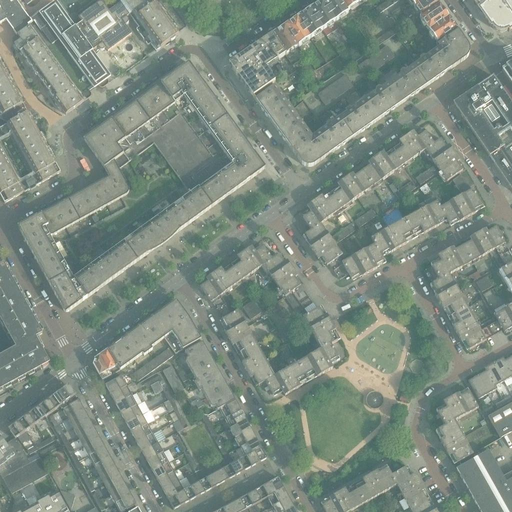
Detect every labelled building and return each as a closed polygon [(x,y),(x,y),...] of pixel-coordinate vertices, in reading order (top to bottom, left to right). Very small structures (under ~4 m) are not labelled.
[(0,0),(0,23),(6,21),(10,27),(13,31),(26,21),(28,19),(26,16),(21,10),(34,0),(0,0)] [(161,12),(156,5),(155,4),(153,6),(148,0),(117,0),(121,3),(129,16),(138,28),(136,29),(136,31),(147,45),(148,46),(150,44),(154,50),(158,50),(165,46),(167,46),(170,44),(170,43),(169,42),(176,37),(177,33),(173,28),(175,27),(175,25),(164,10),(163,10),(161,12)] [(348,12),(339,0),(324,0),(324,1),(337,23),(345,17),(346,18),(349,17),(348,15),(349,14),(348,12)] [(359,5),(355,0),(339,0),(348,12),(359,5)] [(415,9),(427,0),(408,0),(412,4),(415,9)] [(422,19),(440,7),(439,6),(440,6),(435,0),(427,0),(415,9),(421,18),(422,19)] [(490,0),(472,0),(479,8),(490,0)] [(511,16),(503,4),(501,1),(500,0),(490,0),(479,8),(477,9),(490,28),(491,27),(493,30),(495,31),(510,21),(511,19),(511,16)] [(511,0),(503,0),(501,1),(503,4),(511,16),(511,19),(510,21),(511,23),(511,0)] [(337,23),(324,1),(310,10),(320,24),(325,31),(337,23)] [(95,57),(100,51),(101,51),(103,51),(105,49),(108,52),(131,35),(125,26),(126,25),(128,24),(128,22),(128,21),(127,19),(126,18),(129,16),(121,3),(109,12),(103,5),(102,3),(101,3),(99,3),(98,4),(96,5),(94,2),(76,15),(82,23),(75,28),(56,2),(53,5),(51,3),(28,19),(26,21),(48,51),(85,102),(89,99),(91,97),(91,96),(91,94),(90,93),(89,92),(97,86),(99,87),(100,88),(102,89),(103,88),(104,88),(107,86),(108,85),(109,83),(108,81),(107,80),(111,78),(107,73),(95,57)] [(428,32),(448,18),(442,10),(440,7),(422,19),(421,18),(417,21),(418,23),(420,22),(423,25),(428,32)] [(325,31),(320,24),(310,10),(298,18),(312,39),(320,34),(324,40),(327,38),(323,33),(323,32),(325,31)] [(312,39),(298,18),(284,28),(298,49),(312,39)] [(437,44),(457,30),(456,30),(448,18),(428,32),(437,44)] [(85,102),(48,51),(26,21),(13,31),(20,41),(14,45),(20,54),(25,61),(37,77),(48,92),(65,116),(85,102)] [(511,29),(511,23),(510,21),(495,31),(496,31),(499,32),(502,33),(505,32),(507,31),(508,32),(511,29)] [(298,49),(284,28),(271,36),(272,37),(286,57),(298,49)] [(465,60),(467,58),(469,56),(469,53),(469,50),(468,47),(468,46),(458,32),(437,46),(439,48),(426,58),(425,57),(422,54),(415,58),(418,62),(412,67),(426,87),(465,60)] [(266,71),(277,63),(286,57),(272,37),(265,42),(264,41),(228,65),(251,96),(252,95),(254,97),(252,98),(255,101),(275,86),(274,84),(275,83),(266,71)] [(60,173),(33,122),(28,114),(25,109),(0,63),(0,196),(4,204),(60,173)] [(511,63),(506,68),(501,72),(511,87),(511,63)] [(265,169),(239,133),(189,64),(83,141),(104,169),(114,162),(119,170),(154,145),(190,195),(190,194),(204,214),(265,169)] [(362,75),(369,70),(368,68),(366,66),(360,71),(362,75)] [(426,87),(412,67),(406,71),(405,71),(403,71),(402,71),(400,72),(400,74),(400,75),(388,84),(402,104),(426,87)] [(365,79),(372,74),(369,70),(362,75),(365,79)] [(511,104),(505,95),(493,77),(489,80),(453,104),(464,121),(465,121),(489,156),(488,157),(489,158),(511,142),(511,104)] [(402,104),(388,84),(381,89),(380,88),(378,88),(377,89),(376,90),(375,91),(376,92),(363,102),(377,122),(402,104)] [(293,111),(289,106),(288,104),(289,104),(289,102),(288,101),(287,99),(286,98),(284,99),(275,86),(255,101),(273,126),(293,111)] [(377,122),(363,102),(352,110),(351,109),(349,109),(347,110),(346,111),(346,112),(346,113),(339,119),(353,139),(377,122)] [(307,168),(312,138),(302,124),(301,123),(302,123),(303,121),(302,120),(301,118),(299,118),(298,118),(293,111),(273,126),(300,164),(301,165),(303,167),(306,168),(307,168)] [(314,166),(352,140),(353,139),(339,119),(332,124),(330,123),(329,123),(327,124),(327,125),(326,126),(327,127),(326,128),(312,138),(307,168),(309,168),(312,167),(314,166)] [(404,167),(425,152),(434,145),(434,144),(425,132),(424,130),(415,136),(413,132),(398,143),(400,145),(392,151),(404,167)] [(459,161),(449,146),(446,148),(440,140),(434,144),(434,145),(425,152),(447,183),(459,174),(462,171),(456,163),(459,161)] [(373,189),(403,167),(404,167),(392,151),(384,156),(383,154),(368,164),(370,167),(362,172),(373,189)] [(511,170),(505,160),(500,164),(498,161),(493,164),(511,191),(511,170)] [(123,178),(119,170),(114,162),(104,169),(109,178),(95,185),(106,207),(126,196),(127,195),(129,193),(129,190),(129,188),(128,187),(123,178)] [(437,174),(432,167),(429,170),(434,176),(437,174)] [(434,176),(429,170),(425,172),(430,179),(434,176)] [(343,210),(373,189),(362,172),(354,178),(352,175),(337,186),(339,188),(331,194),(343,210)] [(430,179),(425,172),(422,175),(426,181),(430,179)] [(426,181),(422,175),(421,175),(418,177),(423,184),(426,182),(426,181)] [(460,176),(452,182),(462,196),(471,191),(460,176)] [(423,184),(418,177),(415,179),(419,186),(423,184)] [(416,189),(411,182),(407,185),(412,191),(416,189)] [(106,207),(95,185),(68,200),(80,221),(106,207)] [(412,191),(407,185),(404,187),(409,194),(412,191)] [(409,194),(404,187),(401,190),(405,196),(409,194)] [(405,196),(401,190),(398,192),(397,192),(402,199),(402,198),(405,196)] [(473,190),(471,191),(462,196),(440,208),(446,219),(445,219),(449,225),(458,220),(459,223),(475,214),(473,211),(482,206),(473,190)] [(402,199),(397,192),(394,194),(398,201),(402,199)] [(163,244),(200,216),(204,214),(190,194),(190,195),(149,224),(163,244)] [(321,225),(342,210),(343,210),(331,194),(323,199),(321,197),(307,207),(311,213),(302,219),(311,231),(311,232),(321,225)] [(80,221),(68,200),(18,228),(34,258),(55,246),(50,237),(80,221)] [(446,219),(440,208),(437,202),(422,211),(420,207),(418,208),(420,212),(404,221),(413,237),(422,232),(423,235),(439,226),(437,223),(445,219),(446,219)] [(376,217),(371,210),(368,213),(373,220),(376,217)] [(373,220),(368,213),(367,214),(364,215),(369,222),(371,220),(373,220)] [(369,222),(364,215),(361,218),(365,225),(369,222)] [(365,225),(361,218),(357,220),(362,227),(365,225)] [(362,227),(357,220),(354,223),(358,230),(362,227)] [(406,245),(404,242),(413,237),(404,221),(371,239),(374,245),(375,245),(381,255),(389,251),(390,253),(406,245)] [(113,280),(163,244),(149,224),(100,260),(113,280)] [(342,256),(334,244),(321,225),(311,232),(311,231),(304,235),(310,244),(308,245),(313,253),(318,260),(321,258),(327,267),(328,265),(338,259),(342,256)] [(353,230),(350,226),(346,228),(351,235),(355,232),(353,230)] [(351,235),(346,228),(344,230),(343,231),(348,237),(349,236),(351,235)] [(495,250),(504,245),(505,244),(495,228),(487,233),(485,230),(469,239),(471,242),(463,246),(472,263),(489,254),(491,253),(491,252),(495,250)] [(348,237),(343,231),(341,232),(339,233),(344,240),(348,237)] [(344,240),(339,233),(336,236),(340,243),(344,240)] [(340,243),(336,236),(332,238),(337,245),(340,243)] [(242,282),(263,267),(273,261),(272,260),(263,248),(262,245),(254,251),(251,248),(236,258),(238,261),(230,266),(242,282)] [(377,269),(375,266),(384,261),(381,255),(375,245),(374,245),(357,255),(356,253),(351,255),(353,257),(342,263),(343,265),(346,270),(348,275),(351,280),(360,275),(361,278),(377,269)] [(498,256),(508,250),(504,245),(495,250),(498,256)] [(70,273),(65,264),(55,246),(34,258),(49,285),(70,273)] [(449,276),(472,264),(472,263),(463,246),(454,251),(453,248),(437,257),(440,263),(431,268),(439,281),(449,275),(449,276)] [(498,256),(495,250),(491,252),(491,253),(493,257),(494,258),(495,260),(499,258),(498,256)] [(501,260),(510,255),(508,250),(498,256),(499,258),(501,260)] [(297,276),(287,262),(284,264),(278,255),(272,260),(273,261),(263,267),(285,297),(292,293),(300,287),(295,278),(297,276)] [(504,266),(511,260),(511,258),(510,255),(501,260),(504,266)] [(504,266),(501,260),(499,258),(495,260),(496,263),(499,268),(504,266)] [(333,272),(343,265),(342,263),(338,259),(328,265),(333,272)] [(89,297),(113,280),(100,260),(75,278),(89,297)] [(511,263),(500,270),(511,292),(511,263)] [(16,286),(13,280),(12,280),(3,264),(0,266),(0,296),(16,288),(16,286)] [(336,277),(346,270),(343,265),(333,272),(336,277)] [(226,293),(242,282),(230,266),(222,272),(221,269),(206,279),(208,282),(200,288),(211,304),(212,303),(220,297),(226,293)] [(339,281),(348,275),(346,270),(336,277),(339,281)] [(69,312),(89,297),(75,278),(73,279),(70,273),(49,285),(63,311),(64,311),(65,312),(67,313),(69,312)] [(467,308),(458,292),(449,276),(449,275),(439,281),(432,285),(437,294),(434,295),(443,311),(446,309),(450,318),(467,308)] [(296,299),(304,293),(300,287),(292,293),(294,296),(296,299)] [(33,318),(30,312),(28,309),(25,303),(25,304),(21,295),(17,289),(16,288),(0,296),(0,319),(16,348),(37,337),(33,328),(37,325),(33,318)] [(230,300),(226,293),(220,297),(224,303),(230,300)] [(287,301),(294,296),(292,293),(285,297),(284,298),(287,301)] [(299,304),(308,297),(304,293),(296,299),(296,300),(299,303),(299,304)] [(289,305),(296,300),(296,299),(294,296),(287,301),(289,304),(289,305)] [(224,304),(224,303),(220,297),(212,303),(215,309),(224,304)] [(302,308),(311,302),(308,297),(299,304),(301,307),(302,308)] [(292,308),(299,303),(296,300),(289,305),(292,308)] [(201,340),(189,320),(177,302),(175,302),(158,314),(172,333),(178,341),(178,342),(183,350),(201,340)] [(306,313),(314,307),(311,302),(302,308),(304,310),(306,313)] [(294,312),(301,307),(299,304),(299,303),(292,308),(292,309),(294,312)] [(218,313),(227,309),(226,306),(224,304),(215,309),(218,313)] [(296,315),(304,310),(302,308),(301,307),(294,312),(295,313),(296,315)] [(366,316),(373,313),(370,307),(363,311),(366,316)] [(511,307),(495,316),(504,333),(511,328),(511,307)] [(335,331),(334,328),(327,316),(324,317),(319,308),(316,310),(307,315),(302,318),(320,351),(331,346),(338,342),(333,333),(335,331)] [(478,328),(476,324),(467,308),(450,318),(455,326),(452,328),(461,343),(464,342),(469,351),(486,341),(485,341),(480,331),(478,328)] [(220,318),(229,313),(227,310),(227,309),(218,313),(220,318)] [(257,344),(247,328),(238,311),(230,315),(221,320),(226,329),(223,331),(228,339),(232,347),(235,345),(240,354),(257,344)] [(178,341),(172,333),(158,314),(151,319),(147,322),(142,326),(132,333),(147,354),(152,351),(150,349),(161,342),(164,339),(170,348),(174,346),(178,342),(178,341)] [(500,332),(495,323),(491,325),(496,334),(500,332)] [(496,334),(491,325),(488,327),(487,328),(492,337),(496,334)] [(492,337),(487,328),(480,331),(485,341),(492,337)] [(147,354),(132,333),(105,352),(119,372),(133,362),(142,355),(143,357),(147,354)] [(47,360),(42,349),(44,348),(37,337),(16,348),(12,350),(28,378),(34,374),(36,373),(35,371),(49,363),(47,360)] [(183,350),(178,342),(174,346),(179,353),(183,350)] [(220,375),(213,361),(210,356),(202,343),(184,353),(188,359),(186,360),(185,363),(196,382),(194,383),(197,387),(220,375)] [(275,376),(266,361),(257,344),(240,354),(244,362),(241,363),(250,379),(253,377),(258,386),(265,382),(275,377),(275,376)] [(179,353),(174,346),(170,348),(175,355),(179,353)] [(329,363),(338,358),(331,346),(320,351),(297,364),(307,380),(315,376),(317,378),(332,370),(329,363)] [(20,383),(28,378),(12,350),(0,356),(0,397),(13,390),(15,389),(13,386),(20,382),(20,383)] [(173,357),(168,350),(165,352),(170,359),(173,357)] [(119,372),(105,352),(95,360),(93,366),(102,381),(105,380),(119,372)] [(170,359),(165,352),(162,354),(167,361),(170,359)] [(167,361),(162,354),(159,356),(164,363),(167,361)] [(164,363),(159,356),(156,358),(161,365),(164,363)] [(511,357),(504,362),(503,362),(511,378),(511,357)] [(161,365),(156,358),(153,360),(159,367),(161,365)] [(511,378),(503,362),(504,362),(503,359),(493,364),(503,383),(511,378)] [(159,367),(153,360),(152,361),(150,363),(156,370),(158,368),(159,367)] [(156,370),(150,363),(147,365),(153,372),(156,370)] [(298,385),(307,380),(297,364),(281,373),(279,370),(277,371),(278,374),(275,376),(275,377),(265,382),(272,395),(281,390),(284,396),(300,388),(298,385)] [(503,383),(493,364),(484,369),(485,372),(486,372),(495,387),(503,383)] [(153,372),(147,365),(144,367),(150,374),(153,372)] [(150,374),(144,367),(142,369),(147,376),(150,374)] [(147,376),(142,369),(139,371),(144,378),(147,376)] [(144,378),(139,371),(136,373),(141,380),(144,378)] [(495,387),(486,372),(485,372),(476,377),(487,396),(497,390),(495,387)] [(141,380),(136,373),(133,375),(138,382),(141,380)] [(230,393),(225,383),(220,375),(197,387),(199,393),(201,391),(210,407),(214,408),(215,408),(217,411),(219,410),(235,401),(230,393)] [(487,396),(476,377),(468,382),(478,401),(487,396)] [(126,387),(121,378),(105,386),(110,396),(126,387)] [(62,406),(76,396),(69,386),(49,400),(50,402),(56,411),(62,406)] [(131,396),(127,387),(126,387),(110,396),(115,405),(131,396)] [(383,398),(381,395),(378,393),(375,392),(371,393),(368,395),(366,397),(365,401),(366,404),(368,407),(370,409),(374,410),(377,410),(380,408),(382,405),(383,402),(383,398)] [(455,422),(478,409),(469,392),(460,397),(458,394),(442,403),(446,409),(437,414),(444,427),(454,421),(455,422)] [(404,395),(401,394),(399,402),(405,403),(407,396),(404,395)] [(78,401),(76,396),(62,406),(63,409),(78,401)] [(137,406),(132,397),(131,396),(115,405),(120,415),(137,406)] [(56,411),(50,402),(49,400),(39,408),(46,418),(56,411)] [(177,409),(175,406),(172,400),(168,402),(164,404),(169,414),(177,409)] [(84,411),(82,407),(78,401),(63,409),(62,410),(68,420),(84,411)] [(240,411),(238,407),(235,401),(219,410),(224,420),(240,411)] [(497,409),(505,405),(503,401),(494,406),(497,409)] [(511,511),(511,403),(488,417),(491,423),(500,439),(511,432),(511,472),(503,478),(488,451),(456,470),(470,495),(474,502),(479,511),(511,511)] [(142,415),(137,406),(120,415),(126,424),(142,415)] [(46,418),(39,408),(28,415),(36,425),(46,418)] [(89,421),(89,420),(84,411),(68,420),(73,430),(89,421)] [(183,418),(178,411),(174,413),(178,421),(183,418)] [(245,420),(244,417),(240,411),(224,420),(229,429),(245,420)] [(36,425),(28,415),(18,423),(26,432),(36,425)] [(147,425),(142,416),(142,415),(126,424),(131,434),(147,425)] [(251,430),(249,426),(245,420),(229,429),(234,438),(251,430)] [(95,430),(94,430),(89,421),(73,430),(78,439),(95,430)] [(473,455),(463,438),(455,422),(454,421),(444,427),(437,431),(442,440),(440,441),(448,457),(451,455),(456,464),(473,455)] [(26,432),(18,423),(8,430),(12,436),(14,434),(18,438),(26,432)] [(152,434),(147,425),(131,434),(136,443),(152,434)] [(100,440),(100,439),(95,430),(78,439),(84,449),(100,440)] [(256,439),(254,436),(251,430),(234,438),(240,448),(256,439)] [(157,444),(153,435),(152,434),(136,443),(141,453),(157,444)] [(14,456),(6,445),(0,436),(0,465),(0,464),(0,455),(5,462),(14,456)] [(48,475),(38,455),(32,458),(34,462),(30,464),(21,448),(15,439),(6,445),(14,456),(5,462),(0,455),(0,464),(0,465),(0,475),(3,479),(11,495),(48,475)] [(261,449),(259,445),(256,439),(240,448),(245,458),(245,457),(261,449)] [(105,449),(100,440),(84,449),(89,458),(105,449)] [(48,454),(61,447),(59,443),(46,450),(48,454)] [(163,453),(158,444),(157,444),(141,453),(146,462),(163,453)] [(110,459),(110,458),(105,449),(89,458),(94,468),(110,459)] [(267,459),(263,451),(261,449),(245,457),(251,468),(267,459)] [(168,463),(163,454),(163,453),(146,462),(152,472),(168,463)] [(245,457),(245,458),(233,464),(229,458),(225,460),(228,467),(230,466),(235,476),(251,468),(245,457)] [(235,476),(230,466),(228,467),(225,460),(224,458),(221,460),(225,468),(218,472),(224,483),(235,476)] [(115,468),(110,459),(94,468),(99,477),(115,468)] [(173,472),(168,463),(152,472),(157,481),(173,472)] [(104,486),(120,477),(115,468),(99,477),(104,486)] [(364,505),(397,487),(391,476),(387,469),(379,474),(377,472),(361,480),(363,483),(355,488),(364,505)] [(424,490),(420,483),(415,474),(409,478),(404,469),(391,476),(397,487),(400,493),(397,495),(399,497),(402,495),(409,509),(426,500),(421,492),(424,490)] [(178,482),(173,473),(173,472),(157,481),(162,490),(178,482)] [(222,484),(224,483),(218,472),(216,473),(208,478),(204,472),(196,476),(199,483),(198,483),(204,494),(222,484)] [(310,477),(314,484),(319,481),(315,474),(310,477)] [(126,487),(124,483),(120,477),(104,486),(110,496),(126,487)] [(283,489),(282,486),(278,479),(262,487),(268,498),(283,489)] [(183,491),(178,482),(162,490),(167,500),(183,491)] [(204,494),(198,483),(183,491),(189,502),(204,494)] [(131,496),(129,492),(126,487),(110,496),(115,505),(131,496)] [(268,498),(262,487),(246,496),(252,507),(255,505),(267,498),(268,498)] [(324,511),(350,511),(364,505),(355,488),(346,493),(345,490),(329,499),(331,501),(322,506),(324,511)] [(272,507),(288,498),(283,489),(268,498),(267,498),(272,507)] [(71,511),(75,498),(74,495),(60,491),(71,511)] [(189,502),(183,491),(167,500),(173,511),(189,502)] [(68,511),(58,493),(49,498),(48,496),(36,502),(37,505),(29,509),(30,511),(68,511)] [(125,511),(136,506),(134,502),(131,496),(115,505),(118,511),(125,511)] [(252,507),(246,496),(235,502),(239,511),(241,511),(247,509),(247,511),(257,511),(258,511),(255,505),(252,507)] [(285,511),(293,507),(291,502),(288,498),(272,507),(274,511),(285,511)] [(436,511),(433,507),(431,509),(426,500),(409,509),(410,511),(436,511)] [(239,511),(235,502),(233,503),(217,511),(239,511)]
